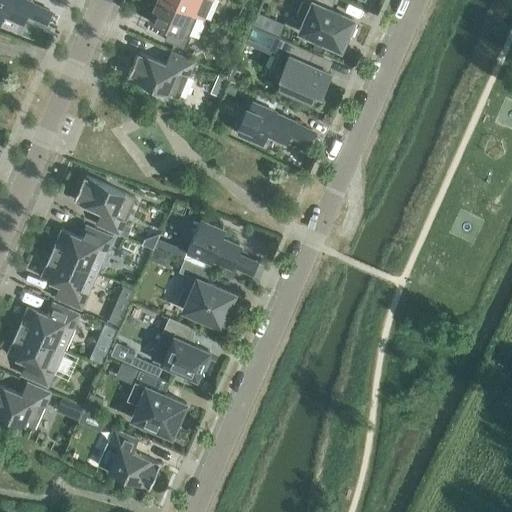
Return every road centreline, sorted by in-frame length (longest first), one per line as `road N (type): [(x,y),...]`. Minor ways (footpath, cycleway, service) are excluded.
road 1 (residential): [(192,511),(416,0)]
road 2 (residential): [(0,240),(102,0)]
